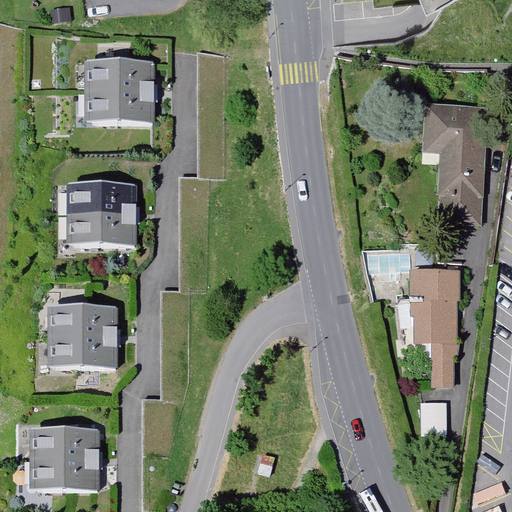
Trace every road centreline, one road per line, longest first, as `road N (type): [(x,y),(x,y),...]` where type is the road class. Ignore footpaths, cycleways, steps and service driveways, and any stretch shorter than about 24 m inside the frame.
road 1 (tertiary): [(292,0),(332,302)]
road 2 (residential): [(194,511),(239,355),(275,317),(332,302)]
road 3 (tertiary): [(332,302),(395,511)]
